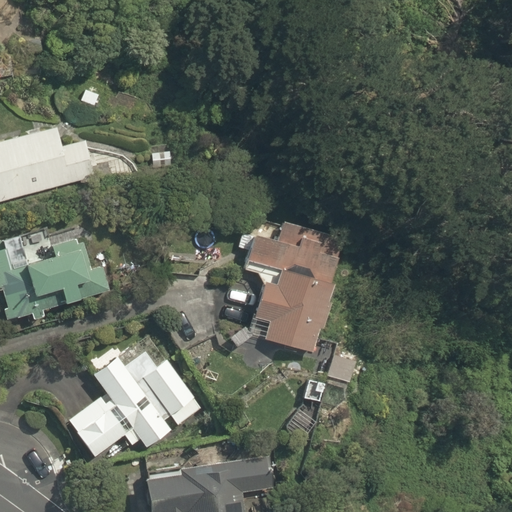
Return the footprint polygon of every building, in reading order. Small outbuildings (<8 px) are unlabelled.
[(0,137),(0,202),(86,179),(75,138),(56,143),(51,124),(0,137)] [(306,352),(335,228),(265,211),(260,233),(238,227),(231,257),(250,261),(237,316),(261,322),(256,340),(306,352)] [(43,227),(0,237),(0,312),(1,318),(22,313),(24,321),(39,317),(37,308),(51,304),(55,318),(113,303),(95,234),(71,240),(69,229),(45,235),(43,227)] [(105,343),(78,363),(35,395),(58,428),(82,462),(117,436),(124,446),(134,438),(141,449),(199,406),(160,353),(149,361),(139,348),(120,362),(105,343)] [(176,471),(136,477),(140,511),(175,506),(175,511),(223,511),(222,502),(239,499),(238,490),(268,486),(263,452),(176,465),(176,471)]
